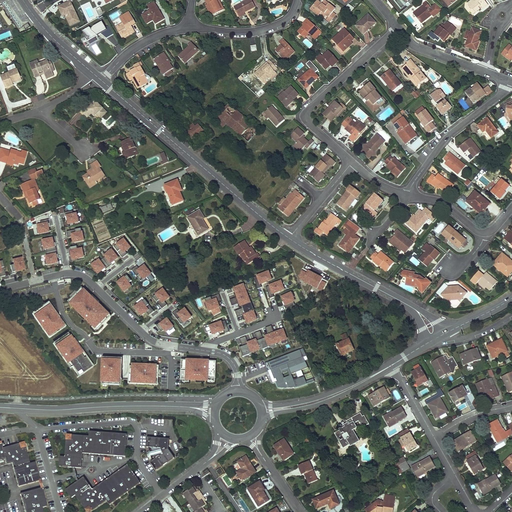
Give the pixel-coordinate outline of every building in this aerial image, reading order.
[(66,0),(67,3),(61,5),(64,12),(68,13),(73,24),(79,21),(70,1),(73,0),(66,0)] [(218,0),(205,0),(207,2),(209,6),(210,5),(211,7),(210,8),(212,11),(214,15),(224,10),(218,0)] [(251,0),(248,0),(234,7),(238,15),(244,12),(245,11),(246,12),(255,7),(251,0)] [(473,0),(469,3),(469,7),(471,10),(473,10),(476,13),(480,10),(479,8),(480,7),(482,8),(482,9),(484,9),(488,6),(484,0),(473,0)] [(317,1),(310,9),(319,16),(322,12),(329,17),(327,20),(330,23),(336,15),(332,13),(335,9),(326,2),(325,4),(323,3),(322,4),(317,1)] [(418,11),(413,14),(421,24),(435,13),(436,16),(443,10),(436,4),(431,8),(426,2),(423,5),(424,6),(425,7),(418,12),(418,11)] [(154,3),(149,6),(151,11),(143,16),(147,24),(154,20),(156,24),(164,19),(154,3)] [(129,12),(120,17),(123,23),(124,25),(117,30),(123,39),(130,35),(129,34),(134,31),(131,26),(130,24),(134,22),(129,12)] [(368,15),(356,26),(364,34),(376,23),(368,15)] [(308,20),(305,23),(306,24),(304,26),(298,32),(304,39),(309,34),(314,40),(321,33),(308,20)] [(82,31),(88,41),(101,34),(107,38),(114,34),(110,28),(107,30),(102,22),(93,27),(91,29),(87,29),(82,31)] [(440,27),(434,35),(442,41),(448,34),(449,35),(451,36),(456,29),(447,22),(442,29),(440,27)] [(345,29),(333,40),(343,52),(347,48),(346,47),(351,42),(354,39),(345,29)] [(481,33),(472,30),(471,33),(468,32),(465,39),(468,40),(465,48),(475,52),(479,42),(477,41),(481,33)] [(284,39),(279,43),(281,46),(275,51),(283,60),(289,54),(291,56),(295,52),(284,39)] [(189,46),(178,57),(185,64),(199,50),(192,42),(189,45),(189,46)] [(510,61),(511,62),(511,47),(509,45),(501,55),(510,61)] [(321,55),(316,60),(325,70),(329,67),(328,66),(329,64),(332,67),(338,61),(329,51),(323,57),(321,55)] [(164,53),(156,58),(161,66),(159,67),(164,75),(165,74),(170,71),(173,69),(170,63),(164,53)] [(408,64),(403,68),(413,79),(411,80),(416,87),(426,79),(411,60),(407,63),(408,64)] [(38,61),(29,65),(35,78),(40,76),(39,73),(43,72),(45,78),(53,74),(52,72),(51,69),(53,67),(51,62),(50,62),(48,63),(48,61),(39,64),(38,61)] [(262,69),(256,75),(263,83),(275,72),(274,70),(277,68),(270,61),(267,64),(268,65),(263,70),(262,69)] [(139,63),(134,66),(135,69),(127,74),(130,81),(134,79),(135,80),(134,81),(138,89),(146,85),(142,77),(144,76),(145,75),(140,67),(141,67),(139,63)] [(403,68),(402,69),(411,80),(413,79),(403,68)] [(311,69),(299,81),(306,89),(318,77),(311,69)] [(10,73),(1,77),(6,88),(14,85),(13,83),(13,82),(21,78),(18,70),(17,70),(10,73)] [(390,70),(381,77),(384,80),(385,80),(387,82),(386,83),(393,92),(402,84),(390,70)] [(370,83),(359,92),(365,99),(369,96),(371,98),(369,100),(370,100),(374,105),(375,105),(382,99),(375,91),(376,90),(370,83)] [(475,88),(472,90),(474,93),(469,97),(474,104),(492,90),(489,86),(483,90),(478,83),(474,86),(475,88)] [(291,87),(279,98),(286,107),(299,95),(291,87)] [(412,94),(416,99),(420,95),(416,90),(412,94)] [(436,91),(431,95),(434,99),(432,100),(435,104),(437,103),(439,105),(437,106),(436,107),(437,108),(442,115),(451,108),(445,100),(444,101),(443,98),(445,96),(440,90),(438,92),(438,91),(436,91)] [(219,97),(213,103),(215,105),(208,113),(215,120),(219,116),(227,123),(231,127),(241,116),(222,98),(221,99),(219,97)] [(370,100),(368,102),(366,104),(373,113),(385,103),(382,99),(375,105),(374,105),(370,100)] [(88,102),(78,111),(86,119),(88,117),(86,116),(90,112),(92,114),(94,117),(96,115),(98,113),(102,117),(107,113),(96,102),(92,106),(88,102)] [(328,109),(323,115),(331,122),(337,116),(343,109),(335,102),(330,107),(331,108),(329,110),(328,109)] [(272,106),(265,113),(277,126),(284,120),(276,111),(272,106)] [(416,113),(418,116),(425,110),(423,107),(416,113)] [(418,116),(422,122),(425,126),(425,127),(429,133),(436,128),(431,122),(433,121),(425,110),(418,116)] [(219,116),(215,120),(223,128),(227,123),(219,116)] [(241,116),(231,127),(249,143),(259,131),(241,116)] [(346,128),(353,120),(348,117),(341,125),(346,128)] [(403,118),(394,125),(400,132),(405,139),(408,136),(411,140),(417,136),(403,118)] [(487,118),(478,126),(483,133),(486,131),(491,138),(498,133),(487,118)] [(346,128),(345,129),(348,132),(349,131),(352,133),(353,132),(354,133),(350,137),(355,141),(366,128),(360,123),(357,126),(352,122),(346,128)] [(193,124),(185,131),(191,139),(203,130),(199,125),(195,127),(193,124)] [(298,128),(290,136),(297,142),(295,144),(302,151),(305,147),(308,149),(314,142),(311,140),(308,143),(304,138),(302,137),(303,135),(304,134),(298,128)] [(400,132),(398,133),(406,144),(411,140),(408,136),(405,139),(400,132)] [(363,150),(362,151),(369,159),(371,156),(375,156),(376,155),(375,150),(377,148),(378,149),(385,141),(377,134),(370,142),(371,143),(369,145),(364,145),(363,146),(363,150)] [(131,138),(122,142),(123,147),(126,152),(124,152),(123,153),(126,160),(135,156),(133,153),(136,152),(134,148),(135,148),(131,138)] [(470,138),(459,146),(464,153),(468,150),(474,157),(481,152),(470,138)] [(10,152),(1,149),(0,152),(0,161),(4,163),(5,160),(8,161),(7,162),(14,164),(18,165),(19,163),(24,164),(27,152),(22,151),(21,153),(11,150),(10,152)] [(449,153),(444,159),(447,161),(446,162),(451,166),(450,168),(459,175),(465,166),(449,153)] [(327,155),(310,175),(317,181),(320,177),(321,179),(325,175),(321,172),(323,170),(325,171),(331,165),(332,166),(336,162),(327,155)] [(390,156),(385,162),(388,165),(394,170),(392,172),(392,173),(398,178),(406,168),(394,157),(393,159),(390,156)] [(105,176),(100,168),(101,167),(97,161),(93,163),(90,166),(92,168),(93,170),(90,172),(91,173),(89,174),(89,173),(83,177),(88,185),(95,180),(96,182),(105,176)] [(432,174),(427,182),(430,184),(431,184),(432,182),(440,188),(448,194),(454,186),(438,174),(436,177),(432,174)] [(502,179),(491,192),(500,200),(505,193),(506,192),(505,192),(509,186),(502,179)] [(34,180),(21,185),(25,193),(26,193),(27,196),(28,195),(29,197),(28,198),(28,199),(30,204),(32,203),(34,206),(39,204),(38,201),(40,200),(37,192),(36,189),(38,188),(34,180)] [(95,180),(88,185),(90,188),(97,183),(96,182),(95,180)] [(178,180),(165,186),(173,205),(183,201),(179,190),(181,189),(178,180)] [(347,191),(337,205),(346,211),(360,193),(351,186),(347,191)] [(475,192),(468,200),(475,207),(474,208),(481,215),(490,204),(475,192)] [(281,205),(278,208),(286,215),(294,206),(296,208),(304,198),(298,193),(296,195),(293,193),(281,205)] [(375,194),(362,210),(373,219),(378,214),(375,211),(380,205),(381,206),(384,202),(375,194)] [(111,204),(102,208),(104,213),(113,209),(111,204)] [(294,206),(286,215),(288,217),(296,208),(294,206)] [(412,217),(407,224),(417,232),(429,217),(430,218),(432,216),(431,215),(432,214),(425,209),(423,212),(422,212),(421,213),(415,219),(412,217)] [(73,211),(65,213),(66,217),(67,216),(68,220),(69,224),(80,222),(79,217),(77,217),(76,214),(73,215),(73,211)] [(200,211),(188,218),(199,236),(209,230),(203,220),(205,219),(200,211)] [(414,215),(412,217),(415,219),(421,213),(420,211),(415,216),(414,215)] [(323,223),(318,229),(323,232),(327,236),(339,219),(332,214),(325,224),(323,223)] [(48,220),(41,221),(41,225),(38,226),(39,229),(37,229),(38,234),(49,232),(49,227),(48,224),(49,223),(48,220)] [(357,232),(347,224),(345,226),(347,228),(343,233),(347,236),(340,246),(346,251),(352,244),(354,246),(360,239),(355,235),(357,232)] [(449,226),(442,235),(460,249),(462,247),(464,249),(468,244),(466,242),(466,241),(449,226)] [(81,229),(67,232),(68,236),(72,235),(73,237),(74,243),(84,241),(81,229)] [(397,229),(394,233),(395,234),(390,240),(401,250),(406,254),(414,243),(397,229)] [(54,243),(53,239),(41,241),(42,246),(44,246),(45,249),(46,249),(48,256),(46,257),(47,260),(45,260),(47,265),(58,263),(57,258),(56,255),(58,255),(56,246),(54,247),(54,243)] [(130,247),(124,239),(114,247),(123,258),(126,255),(124,252),(126,251),(130,247)] [(390,240),(389,242),(400,251),(401,250),(390,240)] [(245,241),(234,248),(239,256),(240,255),(246,262),(251,258),(253,262),(260,257),(258,253),(256,254),(251,247),(250,248),(245,241)] [(427,244),(422,250),(425,253),(419,260),(425,266),(432,258),(433,260),(434,260),(440,253),(431,245),(430,246),(427,244)] [(77,246),(69,248),(70,252),(71,252),(72,256),(73,260),(84,257),(82,249),(78,250),(77,246)] [(106,269),(112,264),(111,263),(114,261),(118,258),(111,249),(107,252),(108,254),(105,256),(106,256),(100,261),(99,260),(97,262),(96,261),(91,264),(98,273),(102,270),(105,268),(106,269)] [(375,252),(371,257),(374,260),(373,261),(379,267),(380,266),(382,264),(383,265),(383,266),(388,270),(394,263),(380,252),(378,255),(375,252)] [(502,253),(493,265),(501,272),(503,269),(510,275),(511,272),(511,264),(509,262),(509,263),(508,262),(508,263),(507,262),(509,259),(502,253)] [(22,258),(13,260),(14,264),(11,265),(13,274),(17,273),(16,271),(20,270),(24,269),(22,258)] [(432,258),(425,266),(427,267),(433,260),(432,258)] [(135,267),(132,270),(141,281),(151,274),(145,266),(140,269),(138,271),(135,267)] [(503,269),(501,272),(508,277),(510,275),(503,269)] [(307,273),(302,271),(299,277),(300,279),(320,290),(323,289),(326,284),(321,281),(323,278),(308,271),(307,273)] [(269,272),(254,278),(257,287),(261,285),(261,284),(272,280),(269,272)] [(407,272),(406,276),(408,276),(406,284),(410,286),(412,284),(417,285),(419,288),(419,291),(423,293),(431,284),(426,280),(423,283),(420,281),(421,277),(414,276),(414,273),(412,272),(407,272)] [(481,273),(474,282),(477,284),(477,283),(479,281),(486,288),(490,291),(497,282),(486,273),(484,276),(481,273)] [(132,281),(127,274),(123,277),(124,278),(121,280),(118,283),(125,292),(131,286),(129,283),(132,281)] [(479,281),(477,283),(485,289),(486,288),(479,281)] [(284,290),(281,282),(266,287),(270,299),(274,297),(273,294),(284,290)] [(250,302),(244,285),(237,288),(239,292),(236,293),(238,297),(230,300),(232,305),(242,301),(243,305),(245,305),(246,309),(236,313),(238,317),(244,315),(246,319),(248,318),(250,322),(257,320),(253,311),(255,311),(251,302),(250,302)] [(448,287),(440,296),(452,306),(459,305),(469,293),(460,286),(455,292),(448,287)] [(72,298),(69,302),(81,313),(82,312),(86,316),(85,317),(98,329),(111,316),(98,304),(91,297),(82,288),(79,292),(72,298)] [(163,289),(153,297),(162,309),(166,306),(163,303),(165,301),(169,298),(163,289)] [(70,297),(72,298),(79,292),(77,290),(70,297)] [(295,297),(293,293),(282,297),(284,302),(286,305),(284,306),(286,309),(295,305),(293,302),(294,301),(293,298),(295,297)] [(219,294),(205,299),(210,311),(219,307),(217,302),(216,300),(221,298),(219,294)] [(93,295),(91,297),(98,304),(100,302),(93,295)] [(154,311),(145,300),(135,307),(142,315),(146,312),(148,310),(151,314),(154,311)] [(64,326),(49,304),(32,316),(48,337),(64,326)] [(172,313),(182,325),(191,317),(185,309),(180,313),(179,314),(176,311),(172,313)] [(174,328),(167,319),(161,324),(160,323),(157,326),(161,332),(164,329),(166,332),(169,330),(170,332),(174,328)] [(229,332),(225,321),(210,327),(213,334),(224,330),(225,334),(229,332)] [(245,349),(241,350),(243,357),(252,354),(252,353),(260,349),(261,350),(270,347),(269,346),(287,339),(284,333),(280,334),(279,332),(274,334),(271,326),(267,327),(271,338),(267,339),(267,340),(263,342),(259,332),(254,333),(257,340),(252,342),(253,344),(249,346),(248,343),(246,337),(241,338),(245,349)] [(261,331),(259,332),(263,342),(267,340),(267,339),(271,338),(267,327),(266,328),(268,336),(266,337),(263,338),(261,331)] [(351,335),(349,332),(341,336),(344,342),(337,345),(342,356),(354,350),(348,336),(351,335)] [(72,340),(68,334),(54,344),(59,350),(61,349),(62,352),(60,353),(67,363),(69,361),(73,367),(77,373),(81,370),(83,373),(93,366),(85,355),(83,356),(80,351),(82,350),(76,341),(74,343),(73,341),(76,339),(75,338),(72,340)] [(507,351),(501,339),(497,341),(498,342),(493,345),(492,343),(491,341),(486,343),(487,346),(493,358),(507,351)] [(481,359),(477,349),(472,350),(473,351),(466,354),(466,352),(460,354),(464,365),(481,359)] [(301,350),(268,363),(278,387),(282,388),(289,388),(296,387),(314,381),(301,350)] [(446,355),(443,357),(443,358),(433,364),(440,377),(447,373),(451,371),(451,373),(455,371),(454,370),(455,368),(458,366),(453,357),(450,359),(451,360),(449,361),(448,360),(446,355)] [(120,359),(104,358),(103,378),(104,378),(104,385),(120,385),(120,379),(121,379),(122,371),(119,371),(120,359)] [(190,361),(182,361),(181,380),(183,380),(189,380),(197,380),(197,378),(200,379),(200,380),(214,381),(214,378),(215,378),(216,362),(208,362),(205,362),(195,361),(195,363),(190,363),(190,361)] [(133,367),(130,367),(129,384),(137,384),(138,383),(141,383),(141,384),(148,384),(148,383),(153,383),(153,385),(158,385),(158,377),(158,371),(159,366),(141,366),(141,368),(133,367)] [(421,368),(413,372),(418,380),(417,381),(419,386),(428,381),(421,368)] [(511,372),(502,377),(508,390),(511,388),(511,372)] [(499,396),(491,378),(476,385),(484,402),(499,396)] [(462,386),(449,394),(454,403),(459,400),(458,398),(466,393),(462,386)] [(390,397),(384,388),(380,390),(381,391),(375,395),(374,393),(369,396),(374,406),(390,397)] [(435,400),(433,397),(426,401),(428,404),(430,408),(431,407),(437,417),(448,412),(440,397),(435,400)] [(406,417),(401,408),(392,413),(392,412),(384,416),(389,425),(396,421),(397,422),(406,417)] [(369,424),(364,415),(362,416),(360,413),(346,421),(347,423),(344,425),(344,427),(341,428),(337,430),(338,431),(334,433),(343,448),(350,445),(359,439),(353,430),(352,429),(355,427),(356,428),(357,428),(355,423),(358,421),(362,428),(369,424)] [(503,429),(498,420),(488,425),(494,435),(495,434),(499,442),(508,437),(503,429)] [(410,433),(407,429),(399,434),(401,439),(405,445),(408,451),(417,446),(414,442),(413,442),(408,434),(410,433)] [(90,436),(72,435),(67,438),(66,457),(61,456),(60,466),(82,468),(83,453),(126,456),(128,434),(90,431),(90,436)] [(476,441),(471,432),(464,436),(465,437),(459,441),(458,439),(454,442),(459,451),(476,441)] [(170,439),(148,437),(147,447),(149,447),(150,452),(151,456),(152,461),(151,462),(156,470),(175,457),(169,449),(170,439)] [(294,454),(284,440),(274,446),(284,461),(294,454)] [(0,466),(12,463),(19,486),(40,480),(35,462),(30,464),(25,446),(20,443),(3,448),(2,443),(0,443),(0,466)] [(477,456),(475,451),(466,456),(469,460),(468,461),(475,474),(484,469),(482,467),(476,456),(477,456)] [(256,472),(246,457),(238,462),(242,469),(237,472),(242,481),(256,472)] [(435,467),(430,458),(421,463),(420,462),(412,466),(417,475),(425,471),(425,472),(435,467)] [(317,480),(309,461),(298,466),(302,475),(304,474),(309,484),(317,480)] [(85,477),(67,490),(72,498),(76,495),(86,510),(93,511),(107,501),(110,505),(141,483),(128,464),(93,489),(85,477)] [(501,484),(496,475),(487,480),(486,479),(478,484),(483,493),(491,488),(491,490),(501,484)] [(265,490),(260,482),(248,489),(259,506),(268,500),(263,491),(265,490)] [(43,511),(42,508),(47,506),(42,487),(21,493),(25,511),(43,511)] [(205,501),(198,490),(197,490),(195,492),(193,488),(185,493),(187,497),(187,499),(192,508),(195,508),(197,511),(201,509),(203,508),(205,506),(203,503),(204,502),(205,501)] [(272,498),(266,489),(265,490),(263,491),(268,500),(272,498)] [(340,505),(334,491),(313,500),(317,509),(326,505),(326,504),(328,502),(329,504),(331,509),(340,505)] [(393,511),(395,496),(385,495),(384,502),(382,502),(382,501),(378,500),(365,510),(366,511),(375,511),(377,511),(376,511),(393,511)]
